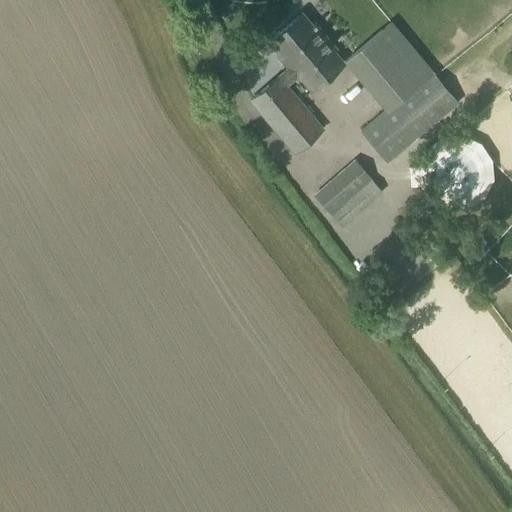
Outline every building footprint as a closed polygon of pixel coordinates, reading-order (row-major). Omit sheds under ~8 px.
[(278,77),(285,86),(297,75),(310,90),(343,63),(332,51),(335,49),(314,25),(312,27),(301,14),(269,40),(290,66),(278,77)] [(344,61),(385,110),(431,71),(391,23),(344,61)] [(431,71),(385,110),(360,130),(387,162),(457,103),(431,71)] [(278,77),(250,100),(293,153),(322,129),(285,86),(278,77)] [(467,209),(484,198),(492,179),(492,160),(480,144),(464,136),(463,135),(443,137),(425,148),(417,166),(408,167),(409,186),(419,186),(431,203),(448,210),(467,209)] [(315,195),(340,224),(379,190),(354,161),(315,195)]
